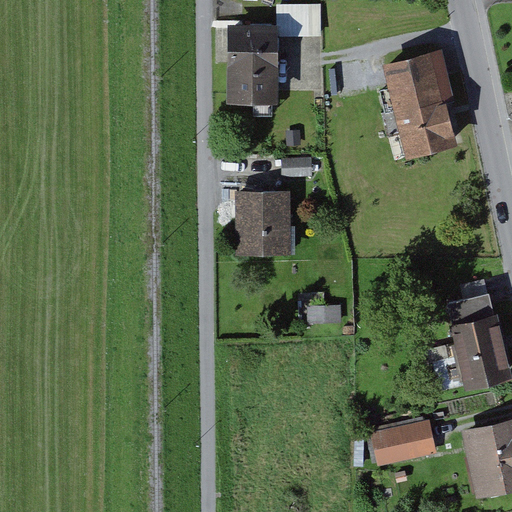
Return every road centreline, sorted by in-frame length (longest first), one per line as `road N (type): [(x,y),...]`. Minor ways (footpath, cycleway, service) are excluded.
road 1 (residential): [(208,0),(212,511)]
road 2 (residential): [(468,0),(511,200)]
